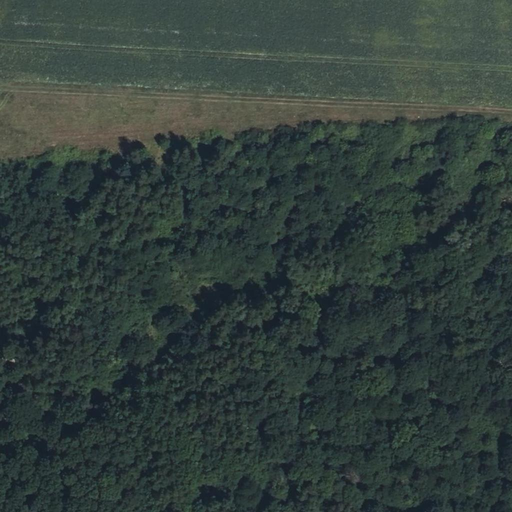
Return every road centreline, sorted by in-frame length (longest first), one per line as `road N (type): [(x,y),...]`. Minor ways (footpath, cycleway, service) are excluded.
road 1 (track): [(511,103),(0,80)]
road 2 (track): [(120,511),(89,393),(0,240)]
